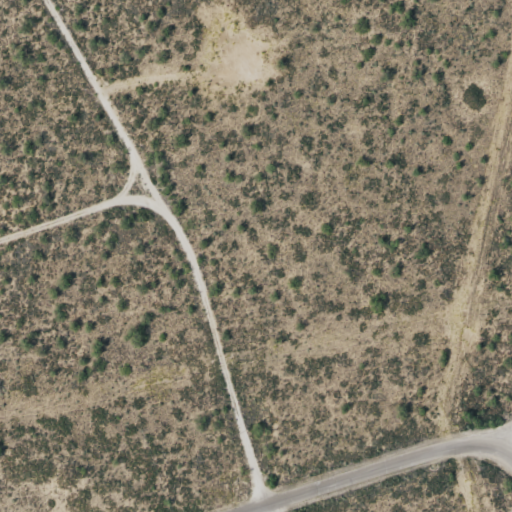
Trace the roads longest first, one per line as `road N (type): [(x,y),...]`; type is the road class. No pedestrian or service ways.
road 1 (track): [(278,511),(232,369),(147,223),(142,183),(41,0)]
road 2 (residential): [(258,511),(457,446),(511,443)]
road 3 (track): [(0,270),(147,223)]
